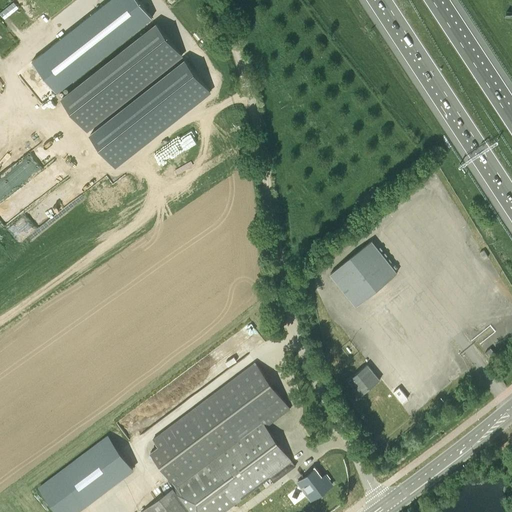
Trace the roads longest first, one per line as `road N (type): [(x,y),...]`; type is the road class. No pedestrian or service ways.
road 1 (unclassified): [(385,508),(296,337),(246,85),(211,0)]
road 2 (unknown): [(296,337),(149,436),(138,473),(100,506)]
road 3 (motorway): [(383,0),(511,195)]
road 4 (tertiary): [(385,508),(511,410)]
road 5 (motorway): [(511,121),(432,0)]
